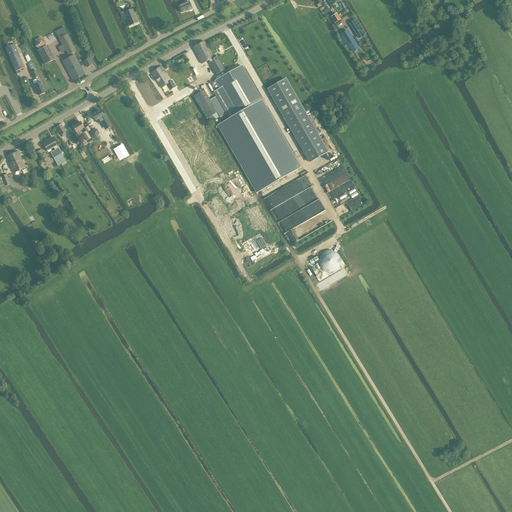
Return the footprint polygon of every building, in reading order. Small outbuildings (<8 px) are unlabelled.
[(192,9),(188,2),(179,6),(181,12),(188,9),(188,11),(192,9)] [(124,11),(120,13),(123,18),(126,17),(130,26),(138,22),(132,9),(124,13),(124,11)] [(335,14),(330,17),(334,23),(339,20),(335,14)] [(354,28),(356,31),(355,32),(358,38),(363,35),(354,21),(357,26),(354,28)] [(57,37),(58,39),(67,34),(63,27),(55,32),(57,37)] [(340,39),(343,43),(346,42),(350,49),(356,45),(347,31),(341,35),(343,37),(340,39)] [(76,51),(71,41),(68,34),(67,34),(58,39),(62,46),(63,46),(68,55),(76,51)] [(40,37),(35,40),(35,41),(35,47),(40,49),(45,47),(45,41),(40,38),(40,37)] [(213,58),(204,41),(193,47),(202,64),(208,61),(216,74),(225,69),(217,56),(213,58)] [(5,48),(15,72),(24,68),(14,44),(5,48)] [(54,59),(47,46),(45,47),(40,49),(37,51),(45,65),(54,59)] [(74,81),(85,75),(74,55),(63,62),(74,81)] [(92,65),(89,58),(84,61),(87,67),(92,65)] [(173,94),(178,90),(172,80),(170,82),(161,66),(151,73),(161,87),(167,84),(171,90),(170,91),(172,94),(172,93),(173,94)] [(219,89),(213,92),(229,119),(261,100),(241,66),(229,73),(215,81),(219,89)] [(211,76),(211,75),(211,74),(210,73),(209,72),(209,71),(207,70),(205,70),(204,70),(202,70),(200,71),(199,72),(199,73),(198,74),(198,76),(198,77),(198,78),(199,80),(200,81),(202,82),(203,83),(204,83),(205,83),(207,82),(209,81),(210,80),(210,79),(211,78),(211,76)] [(38,77),(36,78),(38,83),(34,85),(39,95),(45,93),(40,82),(38,77)] [(310,162),(327,152),(285,79),(267,89),(310,162)] [(160,110),(153,114),(184,165),(187,171),(220,149),(208,129),(216,121),(224,117),(212,96),(202,102),(213,120),(207,124),(204,125),(194,110),(188,100),(181,105),(178,100),(160,110)] [(257,193),(300,168),(286,142),(261,100),(229,119),(218,126),(257,193)] [(100,110),(92,114),(96,121),(99,119),(101,122),(97,124),(105,136),(113,132),(106,119),(105,120),(103,117),(103,116),(100,110)] [(76,132),(78,135),(82,133),(80,130),(84,128),(80,122),(72,127),(76,133),(76,132)] [(84,129),(86,131),(82,134),(87,141),(91,138),(87,132),(90,130),(88,126),(84,129)] [(67,130),(61,133),(67,141),(70,140),(74,147),(77,144),(71,134),(71,135),(67,130)] [(92,130),(90,134),(92,138),(97,138),(99,133),(97,130),(92,130)] [(53,158),(61,153),(58,148),(58,149),(56,146),(57,145),(52,138),(48,140),(49,141),(43,144),(47,151),(53,147),(55,150),(51,153),(53,158)] [(121,146),(115,149),(121,160),(127,156),(121,146)] [(13,173),(25,168),(18,151),(7,157),(13,173)] [(6,174),(0,176),(0,190),(1,193),(6,191),(5,187),(10,185),(6,174)] [(319,260),(319,261),(319,262),(319,263),(319,264),(320,265),(320,266),(320,267),(321,268),(321,269),(322,269),(323,270),(324,271),(325,272),(326,272),(327,272),(328,272),(329,272),(330,272),(331,272),(332,272),(333,272),(334,272),(335,271),(336,271),(336,270),(337,270),(338,269),(338,268),(339,267),(339,266),(340,266),(340,265),(340,264),(340,263),(341,262),(341,261),(340,260),(340,259),(340,258),(340,257),(339,256),(338,255),(338,254),(337,253),(336,253),(335,252),(334,252),(333,251),(332,251),(331,251),(330,251),(329,251),(328,251),(327,251),(326,251),(326,252),(325,252),(324,253),(323,253),(322,254),(321,255),(320,256),(320,257),(320,258),(319,259),(319,260)]
